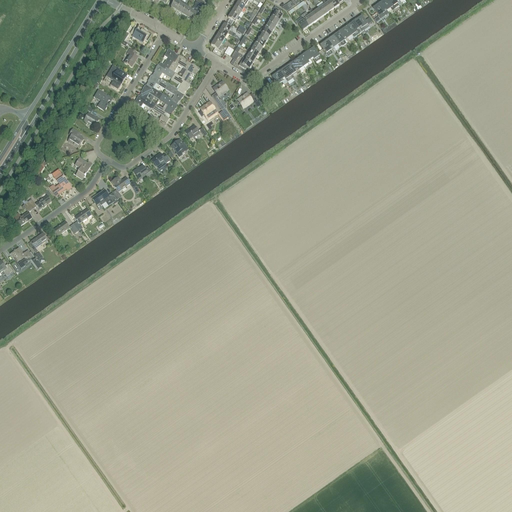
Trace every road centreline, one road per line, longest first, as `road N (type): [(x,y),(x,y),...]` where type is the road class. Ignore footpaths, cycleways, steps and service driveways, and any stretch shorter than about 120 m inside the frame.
road 1 (secondary): [(0,175),(106,0)]
road 2 (secondary): [(98,0),(0,158)]
road 3 (residential): [(216,62),(246,81),(357,3)]
road 4 (residential): [(211,70),(166,139),(125,167),(107,159)]
road 5 (residential): [(107,159),(96,143),(166,31)]
road 6 (residential): [(5,247),(86,190),(107,159)]
